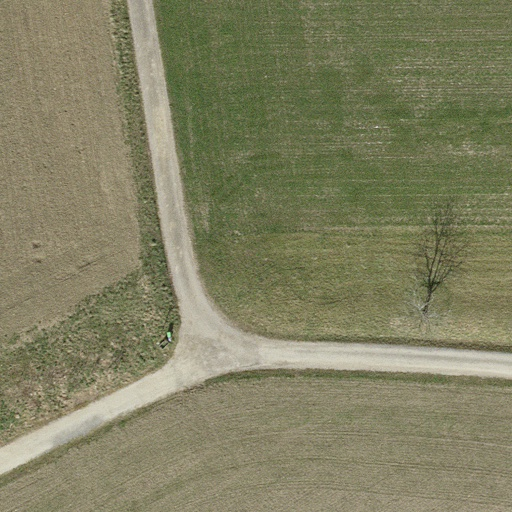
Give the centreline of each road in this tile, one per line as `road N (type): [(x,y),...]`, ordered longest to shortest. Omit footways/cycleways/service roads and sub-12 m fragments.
road 1 (track): [(143,0),(205,361)]
road 2 (track): [(205,361),(374,356),(511,369)]
road 3 (track): [(0,467),(205,361)]
